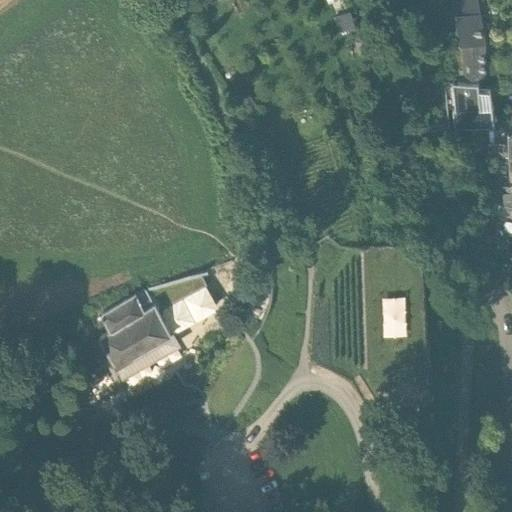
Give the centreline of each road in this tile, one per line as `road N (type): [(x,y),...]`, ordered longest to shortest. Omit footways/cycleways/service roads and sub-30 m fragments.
road 1 (unclassified): [(511,431),(499,312),(478,303),(466,320),(460,511)]
road 2 (unclassified): [(377,511),(354,417),(316,381),(293,385),(245,442)]
